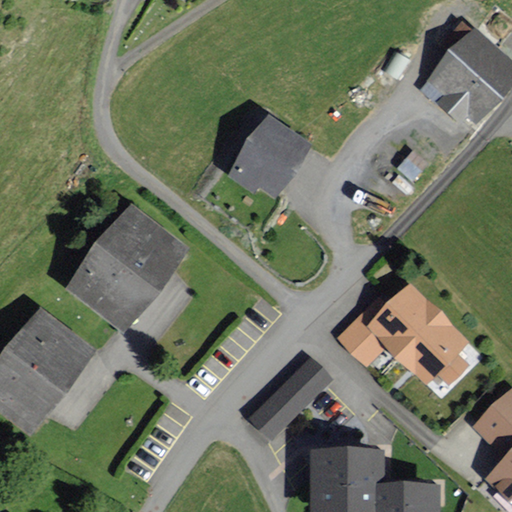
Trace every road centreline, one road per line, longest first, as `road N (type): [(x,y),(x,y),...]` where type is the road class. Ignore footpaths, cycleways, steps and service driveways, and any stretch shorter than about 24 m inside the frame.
road 1 (residential): [(123,0),(102,90),(109,142),(312,320)]
road 2 (residential): [(507,109),(312,320)]
road 3 (residential): [(312,320),(226,415)]
